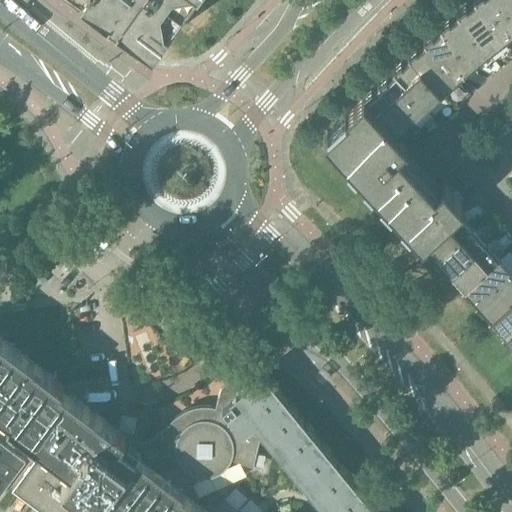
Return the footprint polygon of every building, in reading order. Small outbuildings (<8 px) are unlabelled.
[(86,0),(153,48),(187,0),(86,0)] [(476,0),(473,0),(458,12),(489,49),(505,36),(476,0)] [(511,12),(503,0),(476,0),(505,36),(511,31),(511,12)] [(511,0),(503,0),(511,12),(511,0)] [(458,12),(441,25),(473,62),(489,49),(458,12)] [(441,25),(425,40),(458,75),(473,62),(441,25)] [(425,40),(409,54),(443,89),(458,75),(425,40)] [(409,54),(394,68),(428,103),(443,89),(409,54)] [(394,68),(379,82),(413,117),(428,103),(394,68)] [(379,82),(365,95),(398,131),(399,130),(413,117),(379,82)] [(324,133),(421,238),(457,206),(458,207),(463,202),(443,180),(434,187),(399,147),(406,141),(407,142),(408,141),(399,130),(398,131),(365,95),(364,94),(345,111),(346,113),(324,133)] [(429,246),(435,253),(436,254),(471,222),(458,207),(457,206),(421,238),(420,240),(427,248),(429,246)] [(443,261),(449,268),(449,269),(485,237),(471,222),(436,254),(435,253),(433,255),(441,263),(443,261)] [(456,277),(462,283),(463,284),(499,252),(485,237),(449,269),(449,268),(447,270),(455,278),(456,277)] [(470,292),(476,299),(477,299),(511,268),(511,266),(499,252),(463,284),(462,283),(461,285),(468,293),(470,292)] [(483,307),(489,314),(490,315),(511,295),(511,268),(477,299),(476,299),(474,300),(482,309),(483,307)] [(497,323),(503,330),(511,322),(511,295),(490,315),(489,314),(488,315),(495,324),(497,323)] [(510,338),(511,340),(511,322),(503,330),(501,331),(508,340),(510,338)] [(0,411),(9,418),(7,421),(33,441),(30,446),(32,447),(39,452),(12,488),(43,511),(82,511),(84,510),(86,511),(207,511),(182,493),(181,493),(184,489),(225,455),(253,465),(256,451),(240,448),(240,446),(239,441),(265,437),(266,437),(253,422),(253,423),(243,411),(249,406),(277,440),(302,470),(336,511),(379,511),(361,489),(327,447),(263,370),(262,371),(261,372),(238,391),(234,386),(229,390),(220,388),(215,407),(210,405),(204,405),(199,405),(194,407),(189,408),(184,410),(184,411),(179,414),(175,417),(175,418),(172,421),(169,426),(168,427),(156,453),(155,453),(139,446),(94,412),(61,387),(63,384),(0,336),(0,411)] [(0,496),(28,457),(0,436),(0,496)]
